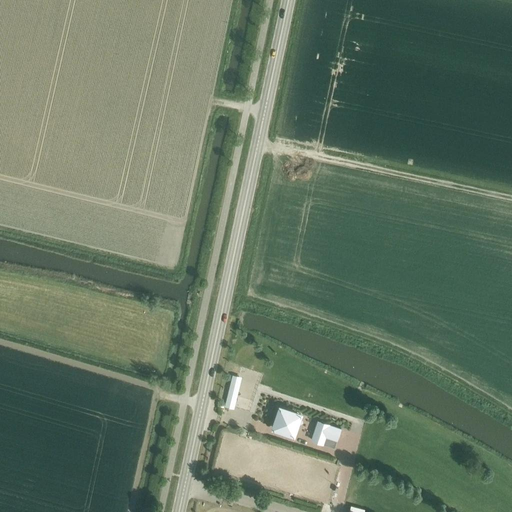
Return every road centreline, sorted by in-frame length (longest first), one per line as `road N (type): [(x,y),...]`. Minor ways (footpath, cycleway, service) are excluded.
road 1 (secondary): [(179,511),(288,0)]
road 2 (track): [(511,413),(401,352),(243,295),(276,147)]
road 3 (track): [(257,144),(511,197)]
